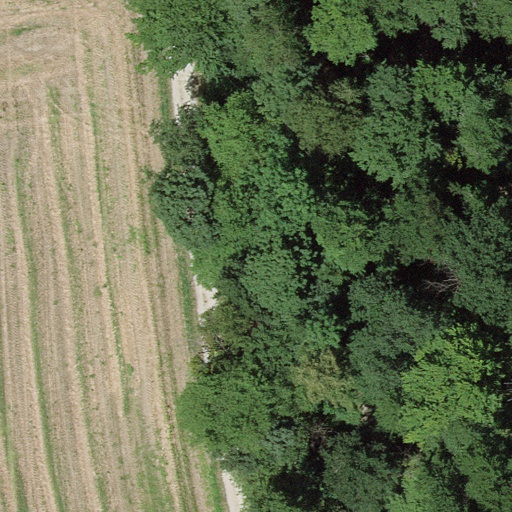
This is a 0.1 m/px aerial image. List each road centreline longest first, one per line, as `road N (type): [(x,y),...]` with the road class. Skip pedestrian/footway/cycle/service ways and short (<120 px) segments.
road 1 (track): [(229,511),(153,0)]
road 2 (track): [(433,0),(364,511)]
